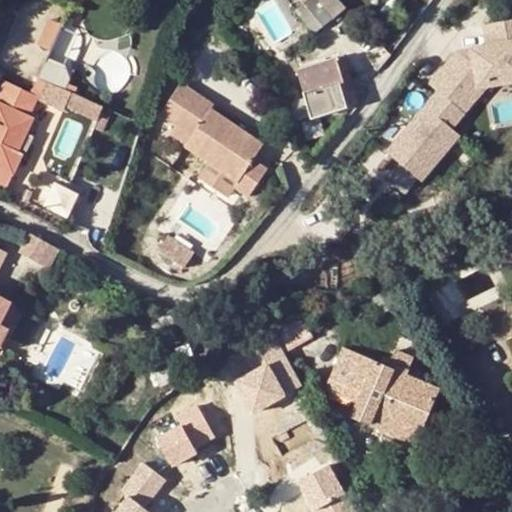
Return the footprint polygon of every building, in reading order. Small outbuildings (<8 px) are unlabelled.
[(325,0),(310,0),(297,11),(314,31),(335,12),(325,0)] [(391,0),(379,12),(390,25),(406,9),(397,0),(391,0)] [(49,18),(44,41),(57,44),(62,21),(49,18)] [(446,105),(393,167),(425,195),(464,150),(449,137),(462,121),(469,127),(493,100),(511,96),(511,36),(493,40),(496,63),(466,67),(439,99),(446,105)] [(299,71),(305,93),(344,82),(341,71),(348,68),(345,57),(299,71)] [(38,95),(6,80),(0,92),(0,187),(6,190),(23,153),(18,151),(26,132),(33,117),(29,115),(38,95)] [(347,92),(344,82),(305,93),(312,117),(356,103),(352,90),(347,92)] [(234,186),(249,196),(267,169),(253,159),(263,144),(210,109),(213,105),(180,84),(159,116),(175,126),(192,137),(186,146),(210,162),(200,177),(228,196),(234,186)] [(110,110),(71,92),(65,104),(104,123),(110,110)] [(192,137),(175,126),(169,135),(186,146),(192,137)] [(18,151),(23,153),(26,155),(35,137),(26,132),(18,151)] [(56,183),(44,206),(67,218),(78,195),(56,183)] [(29,234),(19,251),(40,262),(49,244),(29,234)] [(194,255),(168,238),(158,253),(184,270),(194,255)] [(60,250),(49,244),(40,262),(50,268),(60,250)] [(0,353),(2,355),(23,309),(0,296),(0,265),(7,252),(0,248),(0,353)] [(343,347),(325,390),(355,402),(349,416),(370,426),(377,409),(422,429),(440,387),(409,375),(411,368),(391,360),(389,365),(343,347)] [(395,349),(391,360),(411,368),(415,357),(395,349)] [(160,437),(174,461),(219,436),(200,403),(179,415),(184,423),(160,437)] [(416,445),(422,429),(377,409),(370,426),(416,445)] [(144,511),(165,484),(143,467),(122,495),(129,501),(120,511),(144,511)]
